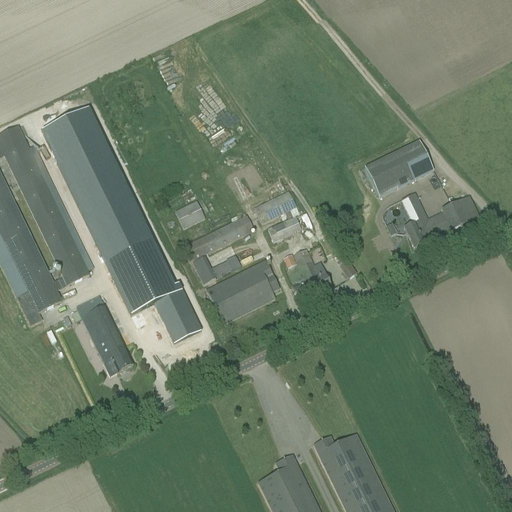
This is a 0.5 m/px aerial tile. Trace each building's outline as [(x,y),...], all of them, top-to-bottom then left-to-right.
[(87,114),(42,135),(51,154),(52,154),(132,319),(154,308),(173,349),(201,335),(178,288),(174,290),(172,291),(87,114)] [(34,150),(28,153),(21,140),(18,132),(17,131),(0,138),(0,237),(28,295),(16,301),(30,329),(42,324),(38,316),(61,305),(56,294),(89,279),(87,275),(93,272),(34,150)] [(433,175),(418,144),(363,171),(378,201),(433,175)] [(261,228),(279,219),(284,217),(295,211),(287,195),(253,211),(261,228)] [(401,205),(407,216),(412,227),(404,231),(414,252),(478,221),(469,201),(458,206),(458,205),(441,213),(443,216),(428,223),(415,196),(402,202),(401,205)] [(195,204),(174,215),(182,233),(204,222),(195,204)] [(246,219),(183,250),(190,265),(253,234),(246,219)] [(266,232),(272,246),(294,237),(293,236),(288,223),(266,232)] [(305,286),(304,286),(292,292),(295,298),(299,307),(331,292),(327,283),(324,276),(319,279),(305,252),(292,259),(305,286)] [(356,276),(350,268),(342,257),(334,262),(348,282),(356,276)] [(283,262),(286,269),(295,265),(291,258),(283,262)] [(232,273),(228,264),(210,272),(204,260),(191,267),(203,288),(215,282),(215,281),(232,273)] [(274,302),(271,296),(279,292),(264,264),(205,294),(223,328),(274,302)] [(77,314),(71,318),(75,326),(81,322),(98,357),(103,366),(111,362),(117,376),(132,369),(128,360),(124,351),(104,310),(93,316),(87,305),(75,311),(77,314)] [(323,443),(313,448),(343,511),(391,511),(356,438),(334,448),(330,440),(323,443)] [(257,486),(270,511),(318,511),(292,459),(275,467),(279,475),(257,486)]
